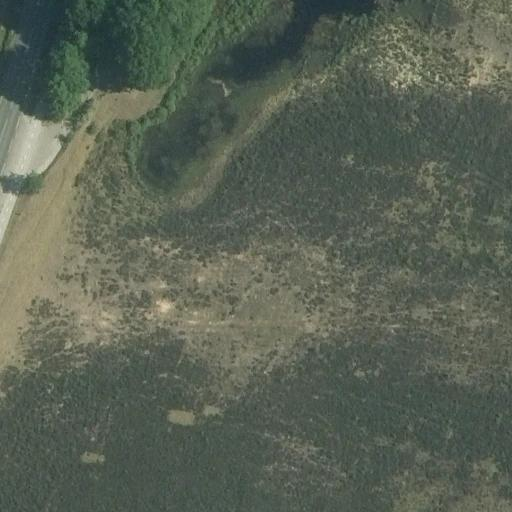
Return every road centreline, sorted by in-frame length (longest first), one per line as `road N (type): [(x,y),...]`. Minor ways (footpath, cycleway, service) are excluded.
road 1 (track): [(23,156),(60,133),(144,0)]
road 2 (primary): [(0,126),(36,0)]
